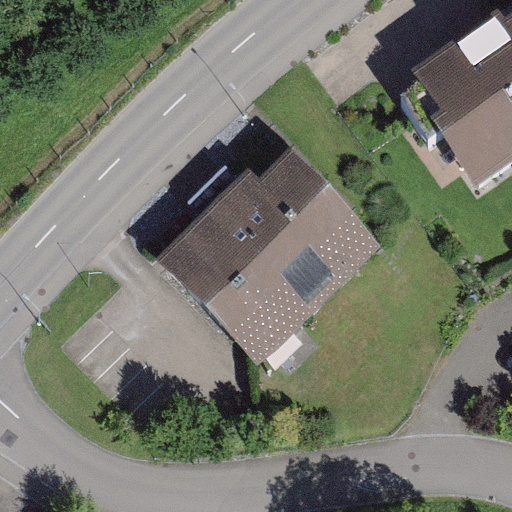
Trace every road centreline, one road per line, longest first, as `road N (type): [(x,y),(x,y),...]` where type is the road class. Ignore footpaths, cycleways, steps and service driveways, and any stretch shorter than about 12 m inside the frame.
road 1 (residential): [(0,403),(76,466),(143,494),(265,493),(435,468),(511,475)]
road 2 (tertiary): [(0,286),(121,151),(299,0)]
